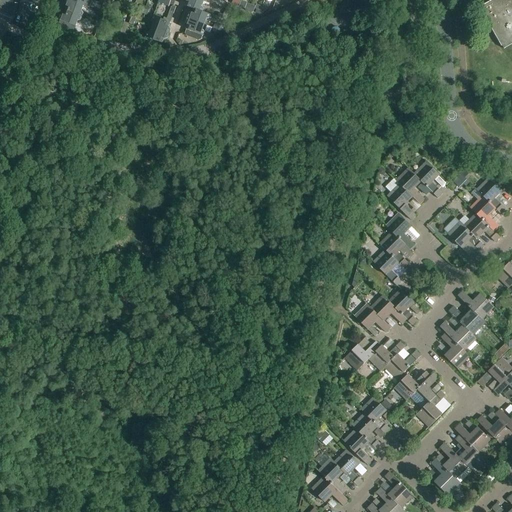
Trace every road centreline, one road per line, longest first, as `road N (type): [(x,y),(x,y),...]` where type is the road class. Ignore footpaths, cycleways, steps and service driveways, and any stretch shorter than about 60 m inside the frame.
road 1 (tertiary): [(437,0),(452,118),(477,152),(511,163)]
road 2 (residential): [(458,279),(415,337),(471,401)]
